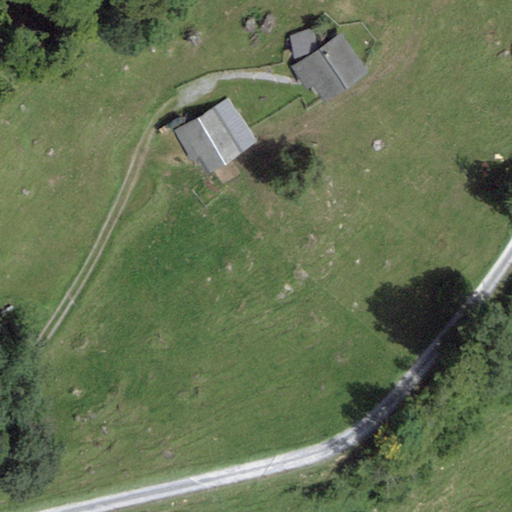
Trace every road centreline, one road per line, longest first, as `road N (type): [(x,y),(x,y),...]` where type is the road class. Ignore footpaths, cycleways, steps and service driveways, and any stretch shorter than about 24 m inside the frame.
road 1 (track): [(75,511),(282,466),(347,442),(404,389),(511,254)]
road 2 (track): [(214,82),(167,110),(91,260),(0,411)]
